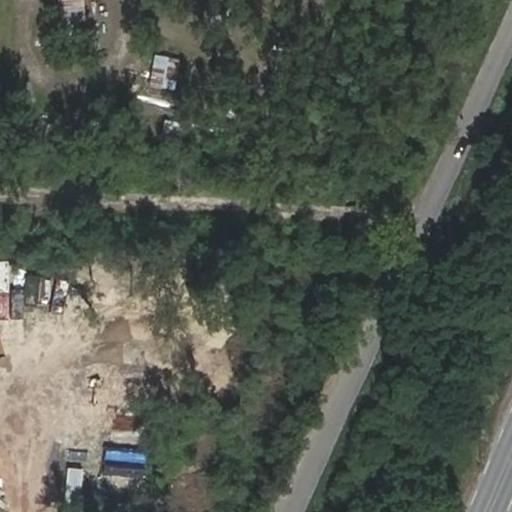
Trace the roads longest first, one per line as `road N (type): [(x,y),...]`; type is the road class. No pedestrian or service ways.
road 1 (unclassified): [(511,31),(297,511)]
road 2 (track): [(0,192),(426,223)]
